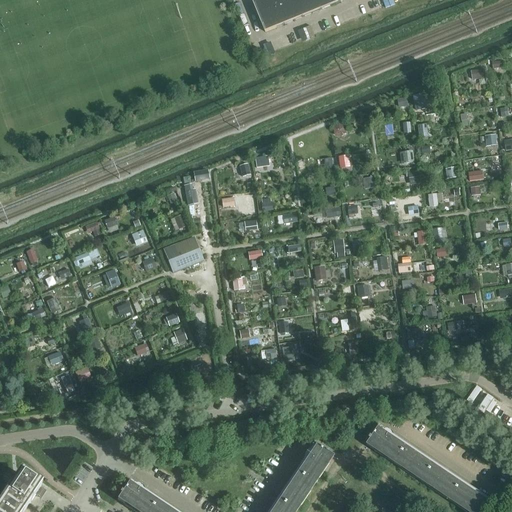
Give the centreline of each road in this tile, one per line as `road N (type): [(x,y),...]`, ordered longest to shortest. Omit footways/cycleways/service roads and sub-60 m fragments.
road 1 (unclassified): [(470,376),(128,425),(109,452)]
road 2 (unclassified): [(246,0),(263,45),(377,0)]
